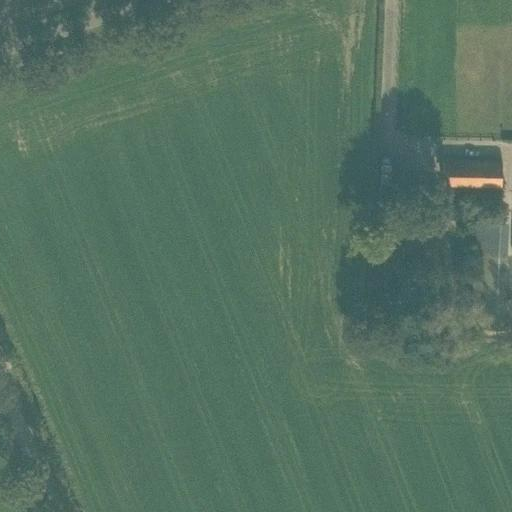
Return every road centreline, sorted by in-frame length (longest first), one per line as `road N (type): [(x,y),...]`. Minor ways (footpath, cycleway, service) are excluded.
road 1 (unclassified): [(0,50),(158,0)]
road 2 (unclassified): [(53,511),(0,380)]
